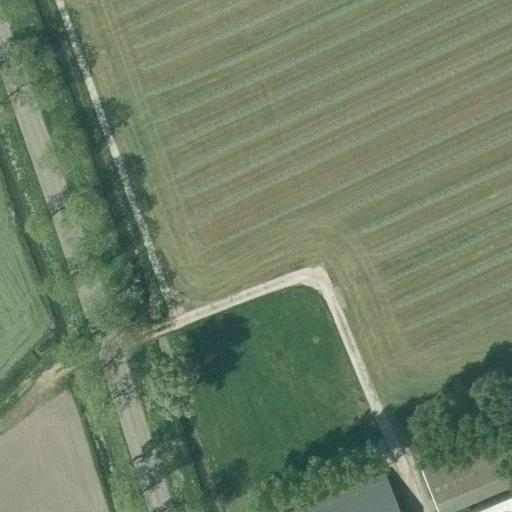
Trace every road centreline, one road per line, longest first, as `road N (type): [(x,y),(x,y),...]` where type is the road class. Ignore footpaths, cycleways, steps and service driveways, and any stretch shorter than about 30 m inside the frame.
road 1 (tertiary): [(155,511),(91,301),(0,53)]
road 2 (track): [(185,318),(64,0)]
road 3 (track): [(0,427),(107,349)]
